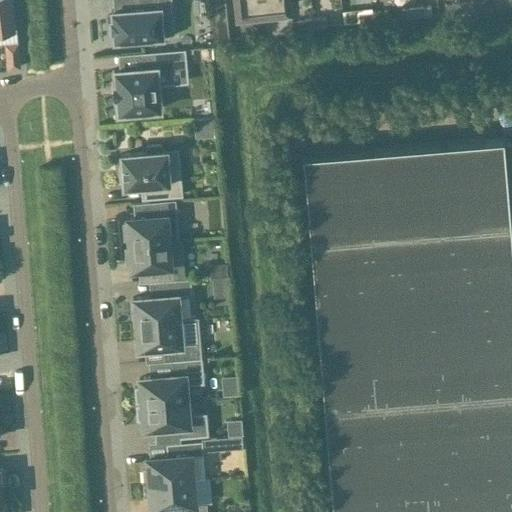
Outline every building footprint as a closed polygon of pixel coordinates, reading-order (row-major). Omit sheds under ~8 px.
[(10,0),(0,0),(0,29),(14,28),(10,0)] [(132,0),(133,7),(109,9),(109,18),(107,18),(108,34),(111,33),(111,43),(119,43),(120,44),(144,42),(144,40),(164,39),(162,4),(171,4),(171,0),(132,0)] [(212,0),(217,45),(229,43),(224,0),(212,0)] [(289,6),(288,0),(233,0),(235,12),(289,6)] [(494,0),(496,8),(510,7),(509,0),(494,0)] [(473,1),(458,2),(459,12),(474,11),(473,1)] [(445,14),(459,12),(458,2),(444,4),(445,14)] [(430,5),(415,7),(416,17),(431,15),(430,5)] [(402,18),(416,17),(415,7),(401,8),(402,18)] [(387,10),(372,11),(373,21),(388,20),(387,10)] [(359,23),(373,21),(372,11),(358,13),(359,23)] [(326,16),(311,18),(312,28),(327,26),(326,16)] [(298,29),(312,28),(311,18),(297,19),(298,29)] [(17,43),(5,44),(7,68),(19,67),(17,43)] [(156,71),(185,69),(183,49),(140,53),(141,67),(113,69),(114,85),(113,85),(114,97),(115,97),(117,113),(160,109),(156,71)] [(193,116),(193,134),(207,133),(206,115),(193,116)] [(511,511),(511,135),(501,137),(302,153),(331,511),(511,511)] [(146,151),(120,154),(121,166),(119,167),(120,181),(123,181),(123,186),(150,183),(151,197),(182,193),(179,165),(167,166),(165,149),(161,149),(160,143),(146,145),(146,151)] [(128,239),(128,243),(168,240),(167,224),(177,223),(175,200),(150,202),(151,216),(126,218),(126,223),(123,224),(124,239),(128,239)] [(169,256),(168,240),(128,243),(128,248),(125,248),(126,264),(130,264),(130,269),(155,267),(157,281),(181,279),(179,255),(169,256)] [(181,279),(157,281),(158,295),(132,297),(135,323),(183,319),(182,319),(179,319),(177,295),(191,294),(190,279),(181,279)] [(163,361),(173,360),(200,358),(199,342),(185,344),(183,319),(135,323),(137,349),(162,347),(163,361)] [(202,382),(200,358),(173,360),(174,374),(139,377),(140,387),(135,387),(136,401),(141,401),(141,403),(186,399),(185,384),(202,382)] [(187,415),(186,399),(141,403),(141,405),(136,405),(137,419),(143,419),(143,428),(178,426),(179,437),(207,434),(205,413),(187,415)] [(241,436),(229,436),(230,448),(242,448),(241,436)] [(142,470),(143,483),(193,479),(191,455),(202,454),(201,441),(166,444),(167,452),(164,456),(146,457),(147,469),(142,470)] [(206,511),(206,503),(195,504),(193,479),(143,483),(145,497),(149,496),(150,508),(176,506),(176,511),(206,511)]
